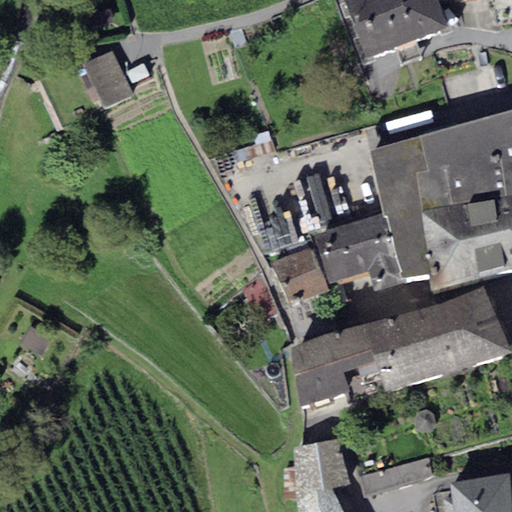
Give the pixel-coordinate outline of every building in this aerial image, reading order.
[(343,0),(367,59),(450,28),(437,0),(413,0),(405,4),(402,0),(343,0)] [(112,11),(89,15),(91,27),(114,23),(112,11)] [(111,54),(87,66),(106,106),(131,95),(111,54)] [(511,110),(370,150),(384,214),(385,218),(389,217),(404,279),(407,278),(430,275),(432,292),(511,270),(511,110)] [(370,271),(377,293),(408,283),(407,278),(404,279),(389,217),(385,218),(384,214),(315,234),(330,285),(370,271)] [(272,262),(290,306),(329,291),(311,247),(272,262)] [(262,321),(278,313),(261,277),(245,290),(262,321)] [(388,392),(511,354),(485,289),(365,325),(377,361),(388,392)] [(337,333),(291,348),(302,407),(350,392),(344,371),(377,361),(365,325),(337,333)] [(51,339),(33,327),(23,343),(41,355),(51,339)] [(339,438),(295,448),(299,497),(333,487),(352,481),(339,438)] [(435,478),(430,458),(360,477),(365,496),(435,478)] [(511,511),(511,475),(454,485),(455,497),(445,500),(446,511),(511,511)] [(344,511),(333,487),(299,497),(301,509),(295,511),(344,511)]
